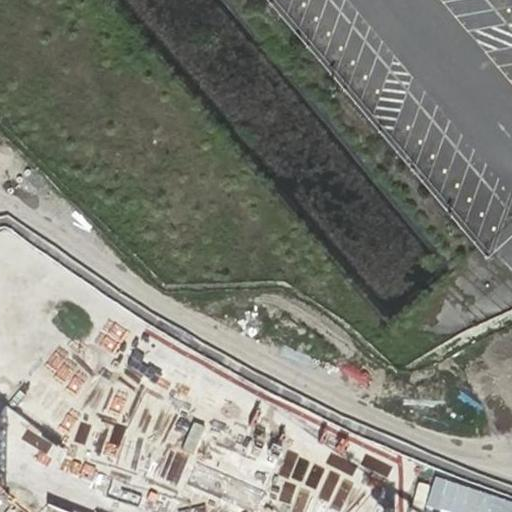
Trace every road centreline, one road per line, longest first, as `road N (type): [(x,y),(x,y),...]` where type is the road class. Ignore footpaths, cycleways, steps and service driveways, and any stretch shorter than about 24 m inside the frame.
road 1 (unknown): [(511,481),(402,439),(193,332),(97,271),(0,189)]
road 2 (unknown): [(144,511),(0,456)]
